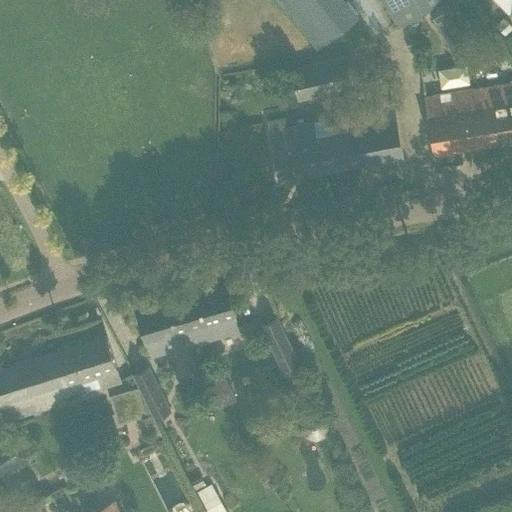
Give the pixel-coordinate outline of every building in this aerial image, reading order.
[(274,0),(316,48),(358,12),(347,0),(274,0)] [(439,0),(382,0),(398,25),(439,0)] [(452,12),(446,0),(444,0),(429,9),(435,20),(452,12)] [(291,66),(298,98),(360,83),(353,52),(291,66)] [(469,81),(466,61),(437,66),(440,85),(469,81)] [(182,76),(179,91),(205,97),(209,82),(182,76)] [(430,132),(433,151),(511,138),(511,81),(424,97),(430,132)] [(283,116),(267,120),(274,159),(278,178),(403,154),(399,134),(393,104),(331,116),(285,125),(283,116)] [(145,342),(149,355),(238,330),(234,316),(235,316),(226,281),(134,307),(144,342),(145,342)] [(260,322),(269,341),(284,334),(275,316),(260,322)] [(0,366),(0,404),(4,419),(50,404),(48,400),(61,396),(62,399),(120,380),(105,333),(0,366)] [(284,334),(269,341),(282,368),(296,362),(284,334)] [(171,408),(148,364),(131,373),(154,417),(171,408)] [(229,383),(215,390),(221,403),(235,396),(229,383)] [(137,387),(119,392),(127,418),(145,413),(137,387)] [(150,414),(139,417),(143,433),(145,432),(148,440),(155,438),(153,430),(155,430),(150,414)] [(0,473),(23,462),(12,439),(0,445),(0,473)] [(211,482),(197,490),(207,507),(220,499),(211,482)]
